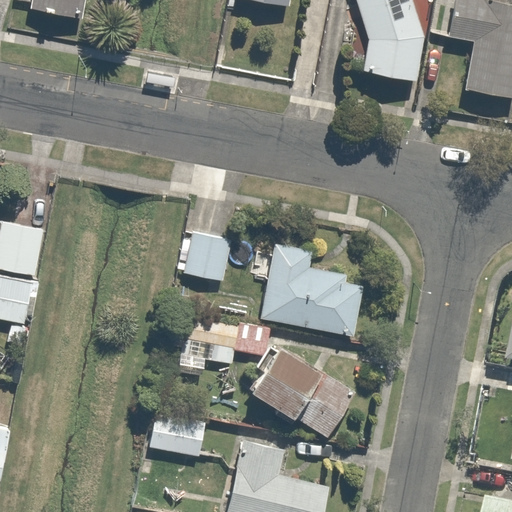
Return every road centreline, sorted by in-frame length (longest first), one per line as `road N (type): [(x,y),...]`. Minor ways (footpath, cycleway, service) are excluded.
road 1 (residential): [(0,95),(470,181)]
road 2 (residential): [(408,511),(470,181)]
